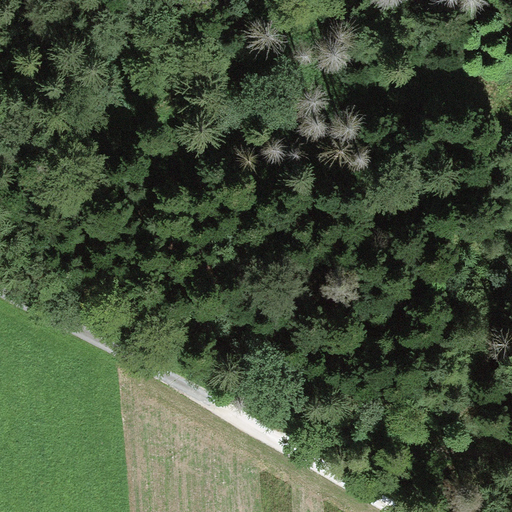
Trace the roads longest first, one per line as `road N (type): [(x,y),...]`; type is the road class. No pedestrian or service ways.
road 1 (track): [(400,511),(0,287)]
road 2 (track): [(276,442),(511,453)]
